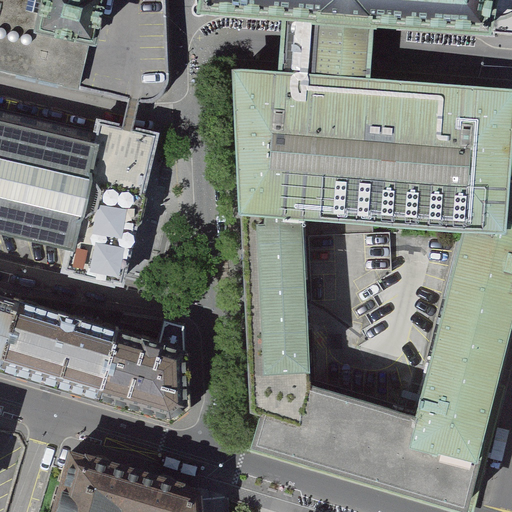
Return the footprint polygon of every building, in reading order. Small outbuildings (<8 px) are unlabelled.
[(106,0),(0,0),(0,70),(85,90),(106,0)] [(288,12),(382,23),(488,33),(493,9),(503,9),(511,5),(511,0),(201,0),(201,6),(288,12)] [(468,224),(505,227),(511,138),(511,86),(378,77),(382,23),(288,12),(284,65),(231,60),(238,203),(303,209),(468,224)] [(0,227),(74,246),(69,267),(128,282),(144,211),(161,134),(98,119),(93,137),(0,114),(0,227)] [(247,399),(260,403),(301,413),(311,378),(305,235),(303,209),(238,203),(247,399)] [(505,227),(468,224),(463,244),(420,409),(413,435),(484,455),(511,340),(511,239),(505,237),(505,227)] [(55,264),(61,243),(33,236),(27,257),(55,264)] [(0,366),(17,307),(0,302),(0,366)] [(117,335),(17,307),(0,366),(0,367),(99,396),(117,335)] [(174,351),(117,335),(99,396),(120,403),(169,417),(182,406),(174,351)] [(461,511),(468,511),(484,455),(413,435),(420,409),(311,378),(301,413),(260,403),(246,451),(461,511)] [(202,511),(202,504),(78,461),(60,511),(202,511)]
